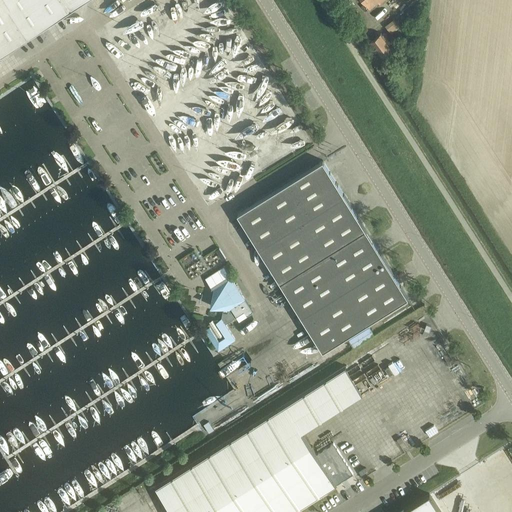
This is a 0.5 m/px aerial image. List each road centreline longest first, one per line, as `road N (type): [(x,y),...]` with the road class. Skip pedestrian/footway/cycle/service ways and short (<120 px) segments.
road 1 (tertiary): [(511,394),(264,0)]
road 2 (unclassified): [(511,293),(322,0)]
road 3 (residential): [(345,511),(511,406)]
